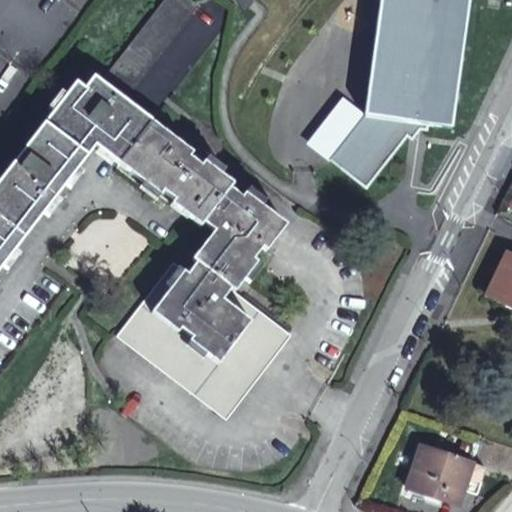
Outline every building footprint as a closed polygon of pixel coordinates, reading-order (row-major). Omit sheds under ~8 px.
[(0,268),(95,145),(89,141),(122,99),(124,100),(199,5),(192,0),(164,0),(100,82),(93,77),(84,89),(77,83),(67,96),(73,100),(61,116),(55,112),(13,166),(19,170),(7,185),(2,180),(0,182),(0,268)] [(385,0),(368,120),(361,114),(347,133),(352,136),(331,162),(367,190),(406,138),(411,140),(418,129),(428,131),(429,126),(452,128),(470,0),(385,0)] [(67,96),(55,112),(61,116),(73,100),(67,96)] [(89,141),(95,145),(119,164),(152,122),(124,100),(122,99),(89,141)] [(152,122),(119,164),(160,196),(163,192),(175,201),(192,213),(188,218),(201,228),(204,224),(214,231),(192,260),(197,263),(189,275),(174,264),(120,332),(225,414),(288,333),(236,293),(231,290),(241,277),(246,280),(257,263),(254,260),(263,249),(267,252),(287,226),(246,193),(243,198),(232,189),(235,184),(152,122)] [(13,166),(2,180),(7,185),(19,170),(13,166)] [(172,206),(188,218),(192,213),(175,201),(172,206)] [(511,311),(511,257),(508,255),(486,299),(511,311)] [(257,263),(246,280),(250,284),(263,267),(257,263)] [(231,290),(236,293),(246,280),(241,277),(231,290)] [(486,470),(424,448),(408,489),(457,508),(463,491),(477,495),(486,470)]
